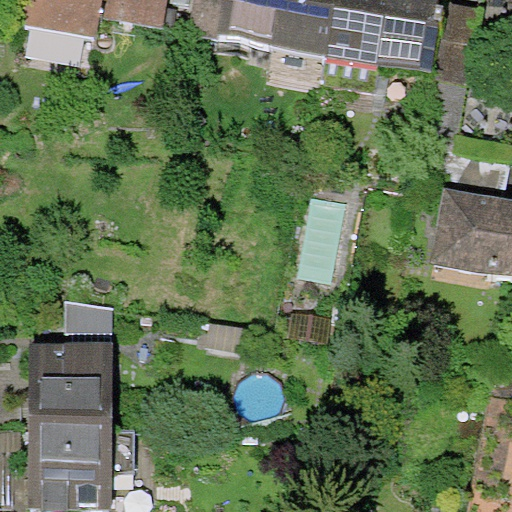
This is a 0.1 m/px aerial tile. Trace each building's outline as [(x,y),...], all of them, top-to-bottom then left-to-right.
[(31,0),(27,25),(94,37),(98,19),(160,31),(165,0),(31,0)] [(196,0),(190,36),(272,52),(275,38),(327,47),(335,0),(196,0)] [(438,82),(426,145),(448,149),(453,150),(477,17),(382,0),(335,0),(327,47),(320,85),(373,95),(377,71),(438,82)] [(453,150),(448,149),(442,183),(504,195),(511,161),(453,150)] [(511,284),(511,217),(468,209),(448,205),(438,254),(490,263),(487,280),(511,284)] [(112,314),(65,307),(65,337),(111,337),(112,314)] [(244,364),(248,335),(199,327),(194,357),(244,364)] [(31,415),(31,436),(109,436),(109,359),(32,358),(31,415)] [(511,374),(482,370),(477,404),(489,406),(473,495),(511,501),(511,374)] [(131,441),(109,441),(109,436),(31,436),(31,492),(30,511),(108,511),(108,477),(131,477),(131,441)] [(511,511),(511,501),(473,495),(470,511),(511,511)]
